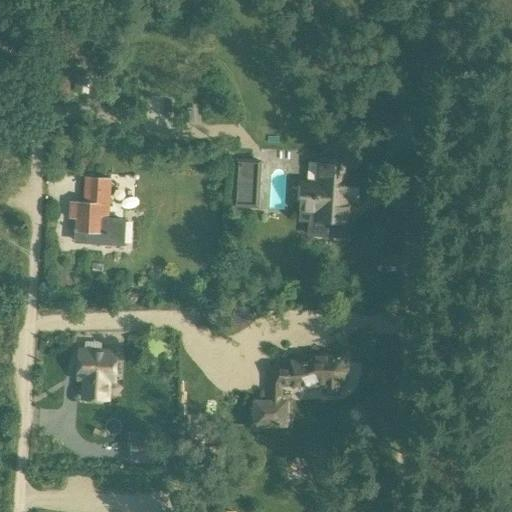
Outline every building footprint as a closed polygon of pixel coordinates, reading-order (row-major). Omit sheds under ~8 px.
[(392,117),(381,117),(382,131),(392,130),(392,117)] [(346,238),(348,207),(344,207),(345,196),(357,197),(359,174),(350,173),(350,160),(321,158),(319,184),(302,183),(300,221),(309,221),(308,235),(346,238)] [(109,219),(111,177),(87,176),(86,202),(71,201),(70,217),(77,217),(76,240),(123,243),(125,220),(109,219)] [(234,183),(233,206),(257,207),(258,184),(234,183)] [(200,301),(219,300),(219,289),(200,290),(200,301)] [(124,295),(123,299),(126,303),(130,304),(134,302),(135,298),(133,294),(128,293),(124,295)] [(218,304),(195,308),(199,328),(214,325),(212,316),(220,315),(218,304)] [(114,380),(116,351),(81,349),(79,378),(84,378),(83,396),(108,398),(109,379),(114,380)] [(347,364),(345,357),(302,356),(302,359),(289,359),(289,360),(286,360),(286,368),(270,368),(270,400),(255,400),(255,423),(281,424),(281,384),(317,385),(317,383),(326,383),(326,393),(339,393),(339,382),(344,382),(347,372),(347,364)] [(135,449),(129,449),(129,462),(135,462),(153,461),(153,435),(135,435),(135,449)] [(201,511),(201,501),(182,501),(181,511),(201,511)]
